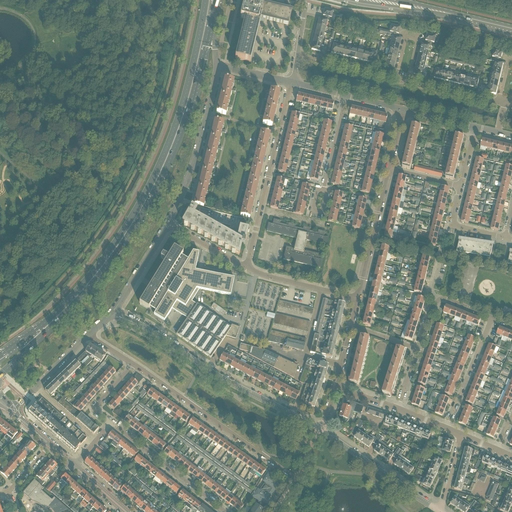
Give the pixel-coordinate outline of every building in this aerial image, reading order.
[(244,1),(240,19),(246,20),(237,59),(235,59),(250,63),(250,62),(249,62),(260,17),(288,24),(288,25),(292,10),(291,10),(291,12),(264,5),(265,4),(264,4),(263,9),(257,8),(258,5),(244,1)] [(325,10),(322,19),(327,21),(330,22),(331,18),(331,19),(333,12),(325,10)] [(317,25),(316,31),(324,33),(326,27),(317,25)] [(382,34),(385,35),(392,37),(397,38),(400,28),(391,26),(390,32),(379,29),(379,30),(378,33),(380,34),(380,35),(382,35),(382,34)] [(316,31),(314,37),(323,39),(324,33),(316,31)] [(427,34),(425,44),(430,45),(430,46),(432,46),(433,43),(434,43),(436,36),(427,34)] [(314,37),(313,43),(321,45),(324,46),(325,40),(323,39),(314,37)] [(392,37),(391,43),(399,45),(400,39),(401,39),(397,38),(392,37)] [(331,53),(337,54),(339,46),(340,43),(334,41),(331,53)] [(321,45),(313,43),(311,50),(320,52),(321,45)] [(339,46),(337,54),(343,56),(345,47),(346,45),(340,43),(339,46)] [(391,43),(389,49),(397,51),(398,51),(399,45),(391,43)] [(345,47),(343,56),(349,57),(352,46),(346,45),(345,47)] [(352,46),(349,57),(356,59),(358,50),(358,48),(352,46)] [(389,49),(388,55),(396,57),(398,51),(397,51),(389,49)] [(356,59),(362,60),(364,52),(358,50),(356,59)] [(420,50),(419,56),(427,58),(428,52),(420,50)] [(492,61),(495,62),(495,61),(500,63),(502,52),(494,50),(492,57),(493,57),(492,61)] [(370,53),(368,62),(374,63),(375,58),(376,55),(377,52),(370,51),(370,53)] [(362,60),(368,62),(370,53),(364,52),(362,60)] [(388,55),(386,61),(394,63),(395,63),(396,57),(388,55)] [(419,56),(417,62),(425,64),(427,58),(419,56)] [(385,67),(384,67),(393,70),(393,69),(395,63),(394,63),(386,61),(386,62),(385,67)] [(495,62),(493,68),(502,70),(503,63),(500,63),(495,61),(495,62)] [(417,62),(416,68),(424,70),(425,64),(417,62)] [(414,74),(414,75),(422,77),(422,76),(423,71),(424,70),(416,68),(414,74)] [(435,73),(434,78),(440,79),(442,71),(443,68),(440,68),(439,70),(436,69),(435,73)] [(455,70),(449,68),(448,72),(446,81),(452,82),(455,71),(455,70)] [(493,68),(492,74),(500,76),(502,70),(493,68)] [(440,79),(446,81),(448,72),(442,71),(440,79)] [(452,82),(458,84),(460,75),(461,72),(455,71),(452,82)] [(466,77),(464,85),(470,87),(473,76),(467,74),(466,77)] [(492,74),(490,80),(498,82),(499,82),(500,76),(492,74)] [(458,84),(464,85),(466,77),(460,75),(458,84)] [(473,76),(470,87),(477,88),(478,83),(479,80),(476,79),(476,77),(473,76)] [(225,79),(221,96),(230,98),(232,91),(235,92),(236,89),(232,88),(234,81),(228,80),(228,79),(227,79),(225,79)] [(490,80),(489,86),(497,88),(499,82),(498,82),(490,80)] [(487,92),(496,94),(497,88),(489,86),(488,87),(487,92)] [(265,96),(265,99),(268,100),(267,107),(276,109),(280,92),(278,92),(278,91),(277,91),(271,90),(269,97),(265,96)] [(230,98),(221,96),(217,113),(219,113),(219,114),(220,114),(226,115),(228,108),(231,109),(232,106),(228,105),(230,98)] [(276,109),(267,107),(265,114),(261,113),(261,116),(264,117),(263,124),(269,125),(268,126),(270,126),(272,126),(276,109)] [(355,118),(355,116),(357,108),(351,107),(349,117),(355,118)] [(215,120),(211,137),(220,139),(222,132),(225,133),(226,131),(222,130),(224,122),(218,121),(217,120),(217,121),(215,120)] [(413,123),(402,168),(410,169),(421,125),(413,123)] [(258,141),(256,148),(266,151),(270,134),(268,133),(267,132),(267,133),(261,131),(259,139),(255,138),(254,140),(258,141)] [(456,134),(446,178),(453,180),(464,136),(456,134)] [(211,137),(207,154),(216,156),(218,149),(221,150),(222,147),(218,147),(220,139),(211,137)] [(369,144),(368,146),(369,146),(369,150),(371,150),(379,152),(380,147),(373,145),(369,144)] [(254,158),(252,165),(262,167),(266,151),(256,148),(255,155),(251,154),(250,157),(254,158)] [(207,154),(202,171),(212,173),(214,166),(217,167),(218,164),(214,163),(216,156),(207,154)] [(250,175),(248,182),(258,185),(262,167),(252,165),(251,172),(247,171),(246,174),(250,175)] [(414,170),(428,174),(429,169),(415,165),(414,170)] [(310,167),(308,172),(319,175),(320,169),(313,167),(310,167)] [(430,169),(429,174),(442,177),(443,172),(442,172),(430,169)] [(202,171),(198,187),(208,190),(210,183),(213,184),(214,181),(210,180),(212,173),(202,171)] [(308,172),(306,178),(310,179),(317,181),(319,175),(308,172)] [(399,176),(398,182),(405,184),(406,178),(399,176)] [(246,191),(244,198),(254,201),(258,185),(248,182),(247,189),(243,188),(242,190),(246,191)] [(363,186),(360,185),(359,191),(369,193),(370,188),(363,186)] [(441,190),(440,192),(448,194),(449,188),(439,186),(438,189),(441,190)] [(208,190),(198,187),(194,204),(196,205),(198,205),(204,207),(205,199),(209,200),(210,198),(206,197),(208,190)] [(396,188),(395,195),(402,196),(403,190),(396,188)] [(436,197),(434,203),(438,204),(445,206),(446,200),(439,198),(436,197)] [(254,201),(244,198),(243,205),(239,205),(238,207),(242,208),(240,216),(246,217),(248,218),(248,217),(250,218),(254,201)] [(240,228),(239,231),(238,238),(196,215),(197,213),(198,213),(199,207),(196,207),(195,209),(192,207),(190,209),(189,209),(188,208),(187,208),(186,209),(185,209),(184,210),(183,211),(188,214),(182,223),(235,253),(239,255),(243,240),(246,240),(248,229),(240,228)] [(304,209),(297,207),(294,207),(293,213),(295,213),(295,214),(302,215),(304,209)] [(392,207),(390,213),(398,214),(401,215),(402,209),(399,209),(399,208),(392,207)] [(269,224),(267,232),(296,239),(294,250),(291,249),(291,248),(286,247),(283,259),(291,261),(319,268),(320,268),(322,260),(318,259),(319,257),(319,258),(320,254),(306,251),(305,252),(304,251),(306,240),(326,245),(328,238),(323,237),(324,235),(325,232),(318,230),(317,233),(309,231),(310,228),(303,227),(302,229),(294,227),(295,225),(288,223),(288,226),(280,224),(281,221),(274,220),(273,224),(273,225),(269,224)] [(430,220),(429,226),(432,227),(440,229),(441,223),(434,221),(430,220)] [(386,231),(384,237),(392,239),(395,239),(396,233),(393,233),(393,232),(386,231)] [(486,256),(485,258),(489,259),(489,257),(490,257),(493,246),(493,245),(493,244),(492,244),(492,243),(487,243),(488,243),(487,245),(459,240),(457,251),(486,256)] [(140,304),(148,309),(149,307),(155,311),(156,311),(156,312),(155,314),(155,313),(154,315),(155,316),(164,321),(167,317),(168,314),(171,311),(171,310),(172,309),(187,318),(177,334),(176,334),(183,339),(184,340),(188,342),(189,343),(195,347),(196,348),(202,352),(203,353),(208,356),(209,357),(210,358),(225,337),(226,336),(236,339),(240,328),(239,327),(232,325),(230,327),(213,316),(197,304),(197,305),(191,302),(192,301),(199,289),(216,293),(222,294),(229,295),(231,296),(234,279),(212,274),(207,273),(195,271),(196,264),(197,264),(198,259),(197,259),(198,253),(193,252),(191,255),(188,260),(187,259),(187,260),(182,256),(181,256),(182,253),(181,253),(175,249),(174,249),(168,259),(167,258),(167,257),(164,255),(163,255),(161,258),(163,259),(164,260),(165,261),(166,260),(167,261),(154,282),(153,284),(152,283),(151,283),(150,282),(148,286),(149,287),(149,286),(150,287),(151,287),(150,289),(140,304)] [(381,251),(380,258),(387,259),(390,260),(391,255),(388,254),(388,253),(381,251)] [(419,261),(422,262),(429,264),(430,258),(420,255),(419,261)] [(419,262),(418,268),(420,268),(427,270),(429,264),(422,262),(419,262)] [(375,276),(374,282),(381,284),(382,278),(375,276)] [(414,279),(412,286),(416,286),(423,288),(424,282),(417,280),(414,279)] [(374,282),(372,288),(379,290),(379,291),(382,291),(383,285),(381,285),(381,284),(374,282)] [(371,294),(369,301),(379,303),(381,297),(378,296),(371,294)] [(418,297),(417,303),(424,305),(425,299),(418,297)] [(323,299),(322,305),(326,306),(331,307),(332,301),(328,300),(323,299)] [(369,301),(368,307),(375,308),(378,309),(379,303),(369,301)] [(333,308),(343,310),(345,304),(335,302),(333,308)] [(417,303),(415,309),(422,311),(424,305),(417,303)] [(443,312),(449,315),(452,308),(446,305),(443,312)] [(326,306),(325,312),(328,313),(332,314),(342,316),(343,310),(333,308),(326,306)] [(409,314),(413,315),(420,317),(422,311),(415,309),(411,308),(409,314)] [(449,315),(455,317),(458,310),(452,308),(449,315)] [(455,317),(461,319),(463,312),(458,310),(455,317)] [(325,312),(324,316),(329,317),(330,319),(330,320),(340,322),(342,316),(332,314),(325,312)] [(461,319),(466,322),(469,314),(463,312),(461,319)] [(466,322),(472,324),(475,317),(469,314),(466,322)] [(413,315),(411,321),(418,323),(420,317),(413,315)] [(475,317),(472,324),(478,326),(481,319),(475,317)] [(323,318),(322,324),(329,326),(339,328),(340,322),(330,320),(323,318)] [(372,321),(365,319),(363,325),(370,327),(372,321)] [(411,321),(409,327),(416,329),(418,323),(411,321)] [(317,323),(316,329),(321,330),(321,327),(325,328),(324,331),(327,332),(337,334),(339,328),(329,326),(322,324),(317,323)] [(437,324),(435,330),(442,332),(444,326),(437,324)] [(409,327),(407,333),(414,335),(416,329),(409,327)] [(500,336),(502,337),(505,330),(499,327),(496,336),(500,337),(500,336)] [(321,330),(319,336),(326,338),(336,340),(337,334),(327,332),(324,331),(321,330)] [(435,330),(433,336),(440,338),(442,332),(435,330)] [(504,337),(508,339),(511,332),(505,330),(502,337),(504,337)] [(414,335),(407,333),(405,339),(412,341),(414,335)] [(349,382),(351,383),(351,384),(355,385),(356,383),(359,384),(370,338),(367,338),(368,335),(361,334),(361,336),(362,336),(351,380),(350,379),(349,382)] [(276,336),(273,336),(270,335),(268,342),(286,346),(285,347),(303,351),(306,339),(300,338),(299,342),(296,341),(293,341),(290,340),(288,339),(285,339),(282,338),(279,337),(276,336)] [(468,335),(466,342),(473,345),(475,338),(468,335)] [(319,336),(318,342),(325,343),(335,346),(336,340),(326,338),(319,336)] [(433,336),(431,342),(439,344),(440,338),(433,336)] [(313,341),(312,347),(333,352),(335,346),(325,343),(324,344),(318,342),(313,341)] [(431,342),(429,348),(437,350),(439,344),(431,342)] [(466,342),(463,347),(470,350),(473,345),(466,342)] [(239,350),(249,352),(250,347),(241,344),(239,350)] [(489,344),(487,350),(494,353),(496,347),(494,346),(492,345),(489,344)] [(76,360),(80,364),(87,358),(93,348),(90,346),(85,353),(84,353),(76,360)] [(391,396),(392,396),(393,394),(392,393),(405,351),(407,351),(407,349),(401,346),(400,349),(397,348),(383,393),(386,394),(386,396),(390,397),(391,396)] [(248,355),(273,367),(278,357),(265,351),(250,347),(249,352),(248,355)] [(333,352),(312,347),(310,353),(332,358),(333,352)] [(463,347),(461,353),(468,356),(470,350),(463,347)] [(87,358),(80,364),(88,372),(90,370),(87,367),(93,361),(90,359),(91,357),(95,359),(99,352),(93,348),(87,358)] [(429,348),(428,353),(435,356),(437,350),(429,348)] [(487,350),(484,356),(491,359),(494,353),(487,350)] [(105,356),(99,352),(95,359),(101,363),(105,356)] [(428,353),(426,359),(433,362),(435,356),(428,353)] [(461,353),(459,359),(466,362),(468,356),(461,353)] [(219,360),(225,363),(228,357),(223,354),(219,360)] [(228,357),(225,363),(230,366),(234,359),(235,357),(230,354),(228,357)] [(484,356),(482,362),(489,365),(492,366),(494,360),(491,359),(484,356)] [(278,357),(273,367),(293,378),(298,366),(278,357)] [(230,366),(236,369),(239,362),(234,359),(230,366)] [(305,365),(310,366),(317,368),(326,372),(328,366),(319,363),(307,359),(305,365)] [(426,359),(424,365),(431,367),(433,362),(426,359)] [(459,359),(457,364),(464,367),(466,362),(459,359)] [(75,361),(70,366),(75,372),(77,370),(78,371),(81,368),(75,361)] [(236,369),(241,372),(245,365),(239,362),(236,369)] [(482,362),(480,367),(487,370),(489,365),(482,362)] [(457,364),(454,370),(461,373),(464,367),(457,364)] [(241,372),(246,375),(250,368),(245,365),(241,372)] [(424,365),(422,371),(429,373),(431,367),(424,365)] [(70,366),(65,371),(71,378),(74,374),(73,374),(75,372),(70,366)] [(110,367),(106,372),(111,376),(115,372),(110,367)] [(480,367),(477,373),(484,376),(487,370),(480,367)] [(246,375),(252,378),(255,371),(250,368),(246,375)] [(317,368),(315,374),(324,377),(326,372),(317,368)] [(454,370),(452,376),(459,379),(461,373),(454,370)] [(65,371),(60,376),(65,382),(67,380),(68,381),(71,378),(65,371)] [(252,378),(257,380),(261,374),(255,371),(252,378)] [(422,371),(420,377),(427,379),(429,373),(422,371)] [(106,372),(102,376),(107,381),(111,376),(106,372)] [(477,373),(475,379),(482,382),(484,376),(477,373)] [(132,379),(128,384),(133,388),(137,383),(138,384),(143,378),(137,374),(132,379)] [(257,380),(263,383),(266,376),(261,374),(257,380)] [(315,374),(313,380),(322,383),(324,377),(315,374)] [(448,376),(447,380),(450,382),(450,381),(457,384),(459,379),(452,376),(449,375),(448,376)] [(60,376),(55,381),(61,387),(64,384),(65,385),(67,383),(65,382),(60,376)] [(102,376),(98,381),(104,385),(107,381),(102,376)] [(263,383),(268,386),(272,379),(266,376),(263,383)] [(427,379),(420,377),(418,383),(425,385),(427,379)] [(268,386),(274,389),(277,382),(272,379),(268,386)] [(475,379),(473,384),(480,387),(482,382),(475,379)] [(313,380),(311,386),(320,389),(322,383),(313,380)] [(55,381),(50,386),(55,391),(57,390),(57,391),(61,387),(55,381)] [(98,381),(94,385),(99,390),(104,385),(98,381)] [(450,382),(447,387),(454,390),(457,384),(450,381),(450,382)] [(145,385),(143,388),(148,391),(150,388),(152,385),(148,382),(145,385)] [(274,389),(279,392),(283,385),(277,382),(274,389)] [(283,385),(279,392),(284,395),(287,389),(288,388),(289,385),(284,382),(283,385)] [(128,384),(124,388),(129,393),(133,388),(128,384)] [(306,384),(304,390),(318,395),(320,389),(311,386),(306,384)] [(473,384),(470,390),(478,393),(480,387),(473,384)] [(94,385),(91,389),(96,394),(99,390),(94,385)] [(55,391),(50,386),(45,391),(51,397),(54,394),(53,393),(55,391)] [(418,387),(416,393),(423,395),(425,389),(418,387)] [(454,390),(447,387),(445,393),(452,396),(454,390)] [(124,388),(120,393),(125,397),(129,393),(124,388)] [(284,395),(290,397),(293,391),(288,388),(284,395)] [(91,389),(86,394),(92,399),(96,394),(91,389)] [(147,395),(152,398),(156,393),(151,389),(147,395)] [(304,390),(302,396),(316,401),(318,395),(304,390)] [(470,390),(468,395),(475,398),(478,393),(470,390)] [(293,391),(290,397),(295,400),(299,393),(293,391)] [(503,391),(501,396),(504,398),(511,401),(511,397),(511,394),(509,393),(506,392),(504,391),(503,391)] [(120,393),(116,397),(121,402),(125,397),(120,393)] [(152,398),(156,402),(160,396),(156,393),(152,398)] [(416,393),(414,398),(421,401),(423,395),(416,393)] [(86,394),(82,398),(88,403),(92,399),(86,394)] [(475,398),(468,395),(466,402),(473,405),(475,398)] [(156,402),(161,405),(165,399),(160,396),(156,402)] [(316,401),(302,396),(300,402),(314,407),(316,401)] [(442,396),(440,402),(447,404),(449,399),(442,396)] [(116,397),(112,401),(117,406),(121,402),(116,397)] [(46,427),(47,428),(60,414),(42,398),(33,409),(32,408),(31,409),(32,409),(29,412),(32,414),(31,414),(32,415),(32,414),(33,416),(34,416),(36,418),(36,419),(37,419),(39,421),(40,422),(43,424),(42,424),(43,425),(43,424),(46,427),(45,427),(46,427)] [(82,398),(78,403),(84,408),(88,403),(82,398)] [(421,401),(414,398),(412,404),(419,407),(421,401)] [(504,398),(501,403),(508,406),(511,401),(504,398)] [(161,405),(166,409),(170,403),(165,399),(161,405)] [(343,409),(340,417),(343,418),(342,422),(346,425),(349,421),(350,421),(353,412),(361,415),(362,412),(364,406),(347,400),(345,406),(344,406),(343,409)] [(77,401),(73,406),(80,412),(84,408),(78,403),(77,401)] [(117,406),(112,401),(108,406),(113,410),(117,406)] [(440,402),(437,407),(444,410),(447,404),(440,402)] [(166,409),(164,411),(169,415),(175,406),(170,403),(166,409)] [(501,403),(499,409),(506,412),(508,406),(501,403)] [(175,406),(169,415),(174,418),(176,415),(180,410),(175,406)] [(466,406),(463,412),(470,414),(473,408),(466,406)] [(437,407),(435,413),(442,416),(444,410),(437,407)] [(506,412),(499,409),(496,415),(503,418),(506,412)] [(179,422),(181,419),(185,413),(180,410),(176,415),(178,417),(176,420),(179,422)] [(463,412),(461,417),(468,420),(470,414),(463,412)] [(93,434),(98,429),(81,413),(80,414),(76,419),(93,434)] [(185,413),(181,419),(186,422),(190,417),(185,413)] [(55,435),(56,436),(69,422),(60,414),(47,428),(49,429),(48,430),(49,430),(52,432),(52,433),(52,432),(55,435)] [(385,422),(391,425),(394,419),(396,415),(393,414),(391,418),(388,416),(385,422)] [(124,421),(128,425),(132,419),(128,416),(124,421)] [(391,425),(398,427),(400,421),(402,417),(399,416),(397,420),(394,419),(391,425)] [(468,420),(461,417),(459,423),(466,426),(468,420)] [(494,417),(491,423),(498,426),(501,420),(494,417)] [(128,425),(133,429),(137,423),(132,419),(128,425)] [(189,423),(188,424),(193,427),(193,428),(197,422),(192,419),(189,423)] [(398,427),(404,430),(406,424),(408,420),(405,419),(403,423),(400,421),(398,427)] [(352,432),(351,432),(352,432),(356,435),(354,437),(359,441),(364,434),(361,432),(359,431),(359,429),(364,423),(359,420),(359,421),(355,426),(354,428),(352,432)] [(409,435),(410,432),(412,426),(414,422),(411,421),(410,425),(406,424),(404,430),(402,434),(406,435),(407,434),(409,435)] [(58,438),(61,440),(73,426),(69,422),(56,436),(58,437),(58,438)] [(193,428),(192,430),(196,434),(198,431),(202,426),(202,425),(197,422),(193,428)] [(133,429),(138,432),(142,427),(137,423),(133,429)] [(409,435),(408,436),(413,438),(414,436),(415,437),(418,429),(420,424),(417,423),(416,428),(412,426),(410,432),(409,435)] [(491,423),(489,429),(496,432),(498,426),(491,423)] [(1,430),(6,434),(11,428),(6,424),(1,430)] [(65,443),(66,444),(78,430),(73,426),(61,440),(61,441),(64,443),(64,444),(65,443)] [(202,426),(198,431),(199,432),(203,434),(204,432),(207,429),(202,426)] [(415,437),(414,439),(421,441),(422,437),(424,431),(426,427),(424,426),(422,430),(418,429),(415,437)] [(138,432),(142,436),(147,431),(142,427),(138,432)] [(6,434),(4,438),(6,440),(7,439),(9,442),(12,439),(13,439),(12,439),(14,436),(17,433),(17,432),(11,428),(6,434)] [(424,432),(422,437),(428,440),(430,436),(432,432),(433,430),(430,428),(428,432),(428,433),(427,432),(424,431),(424,432)] [(203,434),(207,438),(211,432),(207,429),(203,434)] [(496,432),(489,429),(486,435),(493,438),(496,432)] [(78,430),(66,444),(67,446),(68,446),(70,448),(70,449),(71,449),(72,450),(72,451),(73,451),(75,452),(74,453),(75,453),(75,452),(77,450),(78,450),(78,449),(77,449),(87,438),(78,430)] [(142,436),(147,440),(151,434),(147,431),(142,436)] [(108,437),(113,441),(117,436),(112,432),(108,437)] [(147,440),(152,443),(156,438),(158,435),(153,432),(151,434),(147,440)] [(207,438),(212,441),(216,436),(211,432),(207,438)] [(359,441),(364,444),(369,437),(364,434),(359,441)] [(373,443),(375,444),(381,436),(378,434),(375,438),(370,435),(369,437),(364,444),(369,448),(373,443)] [(117,436),(113,441),(111,444),(116,448),(118,445),(122,440),(117,436)] [(212,441),(217,445),(221,439),(216,436),(212,441)] [(374,451),(379,455),(385,445),(380,442),(383,438),(381,436),(375,444),(377,446),(374,451)] [(152,443),(157,447),(161,442),(156,438),(152,443)] [(442,438),(441,444),(444,445),(452,447),(453,441),(445,439),(442,438)] [(27,440),(23,445),(30,452),(36,446),(35,446),(30,441),(29,441),(27,439),(27,440)] [(221,439),(217,445),(222,448),(226,443),(221,439)] [(118,445),(123,449),(128,444),(122,440),(118,445)] [(161,442),(157,447),(161,451),(166,445),(161,442)] [(222,448),(227,452),(231,446),(226,443),(222,448)] [(123,449),(122,451),(127,455),(129,453),(133,448),(128,444),(123,449)] [(452,447),(444,445),(441,444),(439,449),(438,452),(440,453),(446,455),(446,452),(450,453),(452,447)] [(23,445),(18,450),(20,452),(26,457),(30,452),(23,445)] [(379,455),(384,458),(390,449),(385,445),(379,455)] [(227,452),(232,455),(236,450),(231,446),(227,452)] [(164,453),(168,456),(172,451),(168,447),(164,453)] [(133,448),(129,453),(134,458),(138,452),(133,448)] [(393,456),(395,458),(401,450),(398,448),(393,455),(389,451),(390,449),(384,458),(389,461),(393,456)] [(465,448),(463,454),(471,456),(474,456),(475,451),(473,450),(465,448)] [(232,455),(237,459),(241,453),(236,450),(232,455)] [(394,465),(399,468),(405,459),(401,456),(403,452),(401,450),(395,458),(398,460),(394,465)] [(168,456),(173,460),(177,454),(172,451),(168,456)] [(20,452),(15,457),(21,462),(26,457),(20,452)] [(237,459),(242,462),(246,457),(241,453),(237,459)] [(177,454),(173,460),(178,464),(182,458),(184,456),(182,454),(180,457),(177,454)] [(483,461),(482,462),(488,465),(491,459),(491,458),(492,455),(490,454),(488,458),(485,456),(483,461)] [(134,461),(139,465),(144,460),(138,455),(134,461)] [(492,466),(494,468),(497,462),(499,458),(496,456),(494,460),(491,459),(488,465),(487,467),(491,469),(492,466)] [(8,460),(10,462),(16,467),(21,462),(15,457),(13,459),(11,457),(8,460)] [(85,463),(89,467),(94,461),(89,457),(84,463),(85,463)] [(242,462),(246,466),(250,460),(246,457),(242,462)] [(429,457),(427,460),(428,461),(433,463),(440,466),(443,460),(438,458),(435,457),(434,459),(430,457),(429,457)] [(178,464),(182,467),(187,462),(182,458),(178,464)] [(399,468),(404,472),(409,465),(410,463),(405,459),(399,468)] [(497,462),(494,468),(497,469),(496,472),(499,473),(500,470),(503,464),(505,460),(502,459),(500,463),(497,462)] [(51,460),(46,465),(52,471),(57,465),(56,465),(51,460)] [(139,465),(145,469),(149,464),(144,460),(139,465)] [(246,466),(251,469),(255,463),(250,460),(246,466)] [(89,467),(94,471),(98,465),(94,461),(89,467)] [(10,462),(6,467),(12,473),(16,467),(10,462)] [(182,467),(187,471),(191,466),(187,462),(182,467)] [(500,470),(506,473),(509,467),(511,463),(508,462),(506,466),(503,464),(500,470)] [(251,469),(249,472),(254,476),(256,472),(260,467),(255,463),(251,469)] [(433,463),(430,468),(438,472),(440,466),(433,463)] [(145,469),(150,473),(154,468),(149,464),(145,469)] [(46,465),(41,471),(47,476),(50,473),(52,475),(54,473),(52,471),(46,465)] [(94,471),(98,475),(103,470),(98,465),(94,471)] [(409,465),(404,472),(409,475),(414,469),(409,465)] [(460,465),(459,471),(466,473),(469,474),(471,468),(468,467),(460,465)] [(187,471),(192,475),(196,469),(191,466),(187,471)] [(12,473),(6,467),(1,473),(7,478),(6,478),(7,478),(12,473)] [(103,470),(98,475),(103,479),(107,474),(108,474),(110,471),(105,467),(103,470)] [(196,469),(192,475),(197,478),(201,473),(203,470),(198,467),(196,469)] [(260,467),(256,472),(261,476),(265,470),(260,467)] [(150,473),(155,477),(159,472),(154,468),(150,473)] [(430,468),(428,473),(435,477),(438,472),(430,468)] [(47,476),(41,471),(36,476),(36,477),(37,476),(38,478),(36,480),(35,480),(42,486),(44,483),(42,481),(47,476)] [(155,477),(160,481),(164,476),(159,472),(155,477)] [(197,478),(201,482),(206,477),(201,473),(197,478)] [(428,473),(425,479),(433,482),(435,477),(428,473)] [(103,479),(107,483),(112,478),(108,474),(103,479)] [(201,482),(206,486),(210,480),(212,478),(207,474),(206,477),(201,482)] [(258,501),(250,511),(261,511),(265,506),(269,508),(274,501),(271,499),(271,498),(270,498),(274,492),(272,490),(273,488),(275,490),(278,492),(283,485),(268,474),(265,478),(263,481),(264,482),(259,491),(256,488),(251,496),(249,499),(251,501),(254,498),(258,501)] [(58,484),(62,488),(64,486),(70,479),(65,475),(65,476),(60,481),(59,481),(60,482),(58,484)] [(160,481),(165,485),(170,480),(164,476),(160,481)] [(108,484),(112,487),(117,482),(112,478),(107,483),(108,483),(107,483),(108,484)] [(425,479),(423,478),(421,483),(423,484),(423,485),(430,488),(433,482),(425,479)] [(64,486),(69,490),(74,483),(70,479),(64,486)] [(41,491),(44,488),(35,481),(34,480),(22,493),(31,501),(34,502),(37,504),(40,506),(43,508),(46,510),(49,507),(50,508),(52,510),(53,511),(70,511),(56,499),(55,499),(54,497),(52,500),(41,491)] [(165,485),(171,489),(175,484),(170,480),(165,485)] [(206,486),(211,489),(215,484),(210,480),(206,486)] [(53,482),(53,481),(46,489),(48,492),(56,484),(53,482)] [(117,482),(112,487),(112,488),(117,492),(120,488),(124,484),(121,483),(118,481),(117,482)] [(69,490),(73,494),(79,487),(74,483),(69,490)] [(120,491),(125,495),(130,490),(131,488),(126,484),(120,491)] [(175,484),(171,489),(169,491),(174,496),(180,488),(175,484)] [(211,489),(216,493),(220,488),(215,484),(211,489)] [(73,494),(71,496),(75,500),(78,498),(83,491),(79,487),(73,494)] [(216,493),(220,497),(224,492),(220,488),(216,493)] [(129,499),(130,499),(135,494),(130,490),(125,495),(127,497),(127,498),(129,499)] [(178,496),(183,500),(187,494),(183,490),(178,496)] [(83,491),(78,498),(80,500),(78,502),(80,504),(88,495),(83,491)] [(220,497),(225,501),(229,495),(224,492),(220,497)] [(225,501),(230,504),(236,496),(231,493),(229,495),(225,501)] [(132,501),(134,503),(139,498),(135,494),(130,499),(129,500),(131,502),(132,501)] [(183,500),(188,504),(192,498),(187,494),(183,500)] [(80,504),(84,508),(92,499),(88,495),(80,504)] [(230,504),(234,508),(238,502),(240,500),(236,496),(230,504)] [(450,503),(455,507),(460,500),(455,497),(450,503)] [(139,507),(144,502),(139,498),(134,503),(137,505),(136,506),(138,508),(139,507)] [(188,504),(186,506),(190,510),(192,507),(197,502),(192,498),(188,504)] [(92,499),(84,508),(89,511),(91,509),(97,503),(92,499)] [(511,501),(505,499),(503,505),(510,508),(511,503),(511,501)] [(455,507),(460,510),(465,504),(460,500),(455,507)] [(466,511),(469,509),(471,511),(477,503),(474,501),(471,505),(466,502),(465,504),(460,510),(462,511),(466,511)] [(141,509),(144,511),(149,506),(144,502),(139,507),(140,508),(139,509),(141,510),(141,509)] [(192,507),(197,511),(202,505),(197,502),(192,507)] [(238,502),(234,508),(239,511),(243,506),(238,502)] [(91,509),(93,511),(96,511),(101,507),(97,503),(91,509)] [(476,511),(475,511),(479,504),(477,503),(471,511),(473,511),(476,511)]
